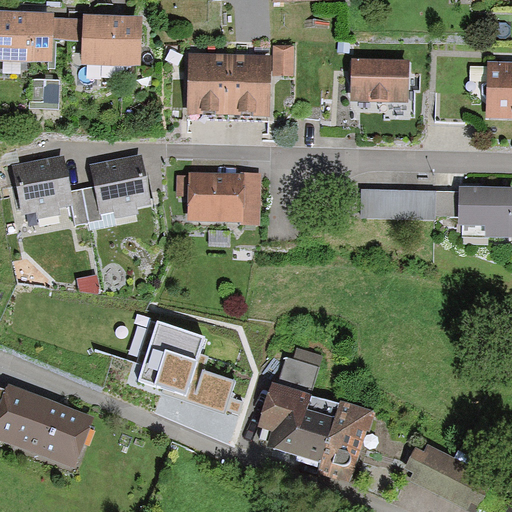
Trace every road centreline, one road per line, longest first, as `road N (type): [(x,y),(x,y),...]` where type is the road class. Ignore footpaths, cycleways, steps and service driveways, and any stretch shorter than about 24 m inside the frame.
road 1 (residential): [(383,511),(0,359)]
road 2 (residential): [(511,163),(181,154)]
